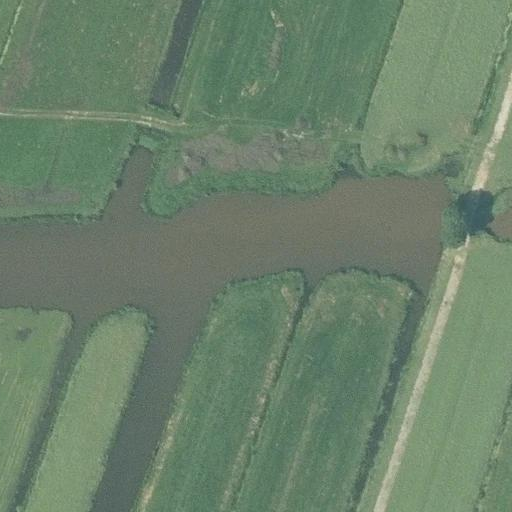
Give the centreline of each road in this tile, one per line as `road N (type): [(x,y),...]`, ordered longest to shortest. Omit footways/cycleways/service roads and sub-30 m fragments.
road 1 (track): [(488,147),(0,110)]
road 2 (track): [(511,75),(374,511)]
